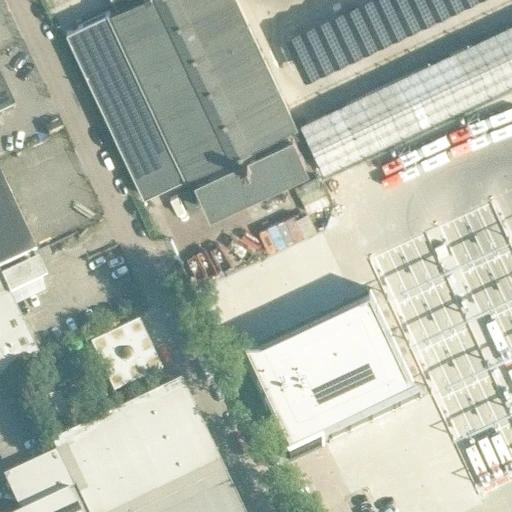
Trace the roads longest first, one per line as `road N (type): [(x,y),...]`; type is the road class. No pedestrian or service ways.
road 1 (unclassified): [(253,511),(18,0)]
road 2 (unknown): [(383,425),(294,258)]
road 3 (unknown): [(246,495),(383,425)]
